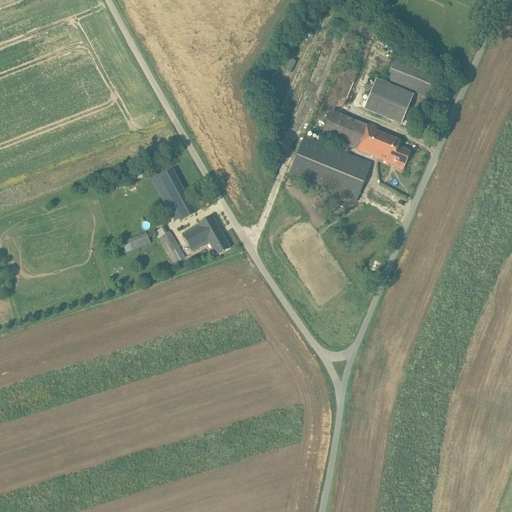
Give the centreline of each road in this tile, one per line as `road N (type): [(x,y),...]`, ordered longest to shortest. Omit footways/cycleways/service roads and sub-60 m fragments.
road 1 (unclassified): [(321,354),(245,242),(107,0)]
road 2 (unclassified): [(352,351),(504,0)]
road 3 (unclassified): [(321,511),(341,393)]
